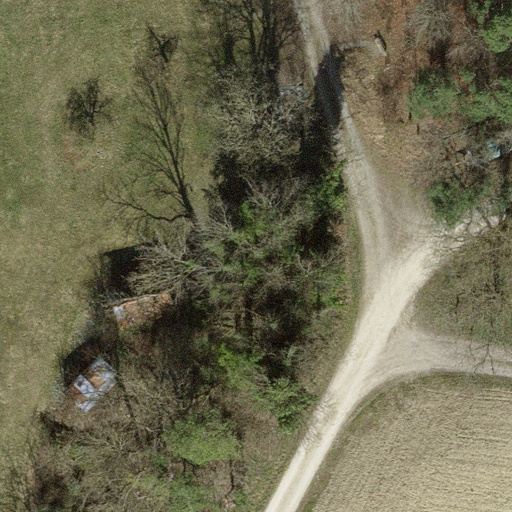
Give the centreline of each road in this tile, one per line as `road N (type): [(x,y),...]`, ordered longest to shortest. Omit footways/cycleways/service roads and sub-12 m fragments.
road 1 (track): [(283,511),(376,342),(420,235)]
road 2 (track): [(420,235),(336,128),(305,0)]
road 3 (track): [(376,342),(511,360)]
